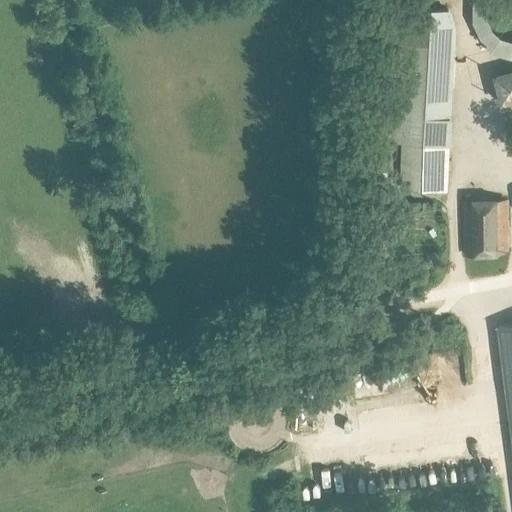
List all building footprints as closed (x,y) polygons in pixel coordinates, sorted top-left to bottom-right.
[(405,186),(449,187),(451,114),(445,114),(447,11),(415,10),(412,145),(406,145),(405,186)] [(511,68),(496,71),(499,97),(511,94),(511,68)] [(480,75),(483,101),(498,100),(495,73),(480,75)] [(508,200),(464,200),(465,255),(508,255),(508,200)] [(511,322),(498,324),(511,442),(511,322)] [(429,358),(429,368),(458,369),(459,353),(447,353),(447,358),(429,358)] [(399,368),(376,370),(377,389),(400,388),(399,368)] [(289,439),(331,430),(328,420),(287,428),(289,439)] [(396,426),(362,427),(363,488),(397,487),(396,426)]
